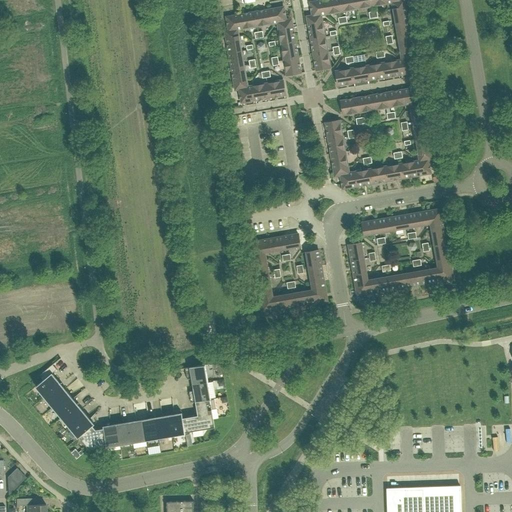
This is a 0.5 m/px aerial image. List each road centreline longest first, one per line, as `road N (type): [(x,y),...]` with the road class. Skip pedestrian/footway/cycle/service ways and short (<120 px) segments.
road 1 (residential): [(98,340),(57,0)]
road 2 (tertiary): [(0,416),(77,488),(228,462)]
road 3 (residential): [(492,162),(464,0)]
road 4 (tertiary): [(348,330),(303,348),(245,439)]
road 5 (tertiary): [(247,459),(287,441),(349,348)]
road 6 (tertiary): [(374,326),(511,296)]
road 7 (residential): [(61,350),(105,403),(171,391)]
road 8 (residential): [(352,207),(479,182)]
road 9 (residential): [(293,171),(286,126),(253,132),(261,176)]
